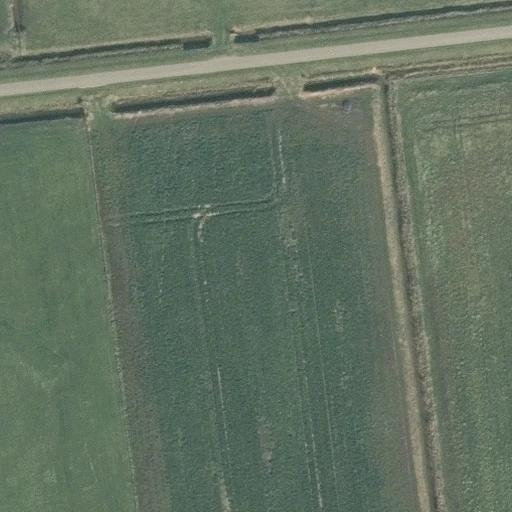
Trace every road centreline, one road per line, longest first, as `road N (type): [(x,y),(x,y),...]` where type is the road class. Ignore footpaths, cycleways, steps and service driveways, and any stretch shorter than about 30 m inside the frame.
road 1 (unclassified): [(0,92),(511,33)]
road 2 (track): [(84,82),(98,132),(141,511)]
